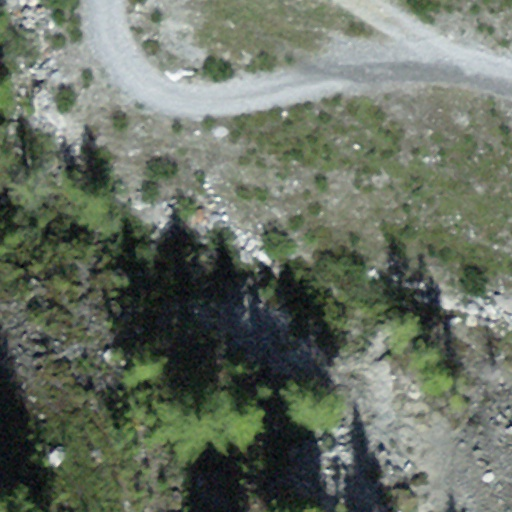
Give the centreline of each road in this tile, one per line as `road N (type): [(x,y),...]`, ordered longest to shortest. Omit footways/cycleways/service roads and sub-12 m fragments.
road 1 (track): [(428,71),(200,106),(115,30),(116,0)]
road 2 (track): [(511,132),(428,71),(197,0)]
